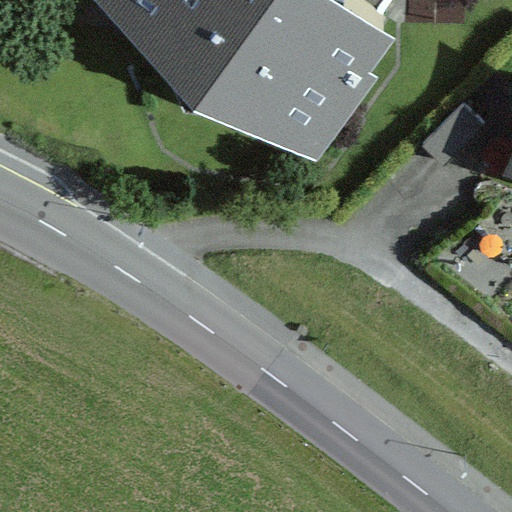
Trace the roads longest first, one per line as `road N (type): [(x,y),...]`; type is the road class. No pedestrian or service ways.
road 1 (primary): [(0,208),(133,281),(453,511)]
road 2 (track): [(133,281),(177,232),(219,223),(332,234),(410,277),(511,356)]
